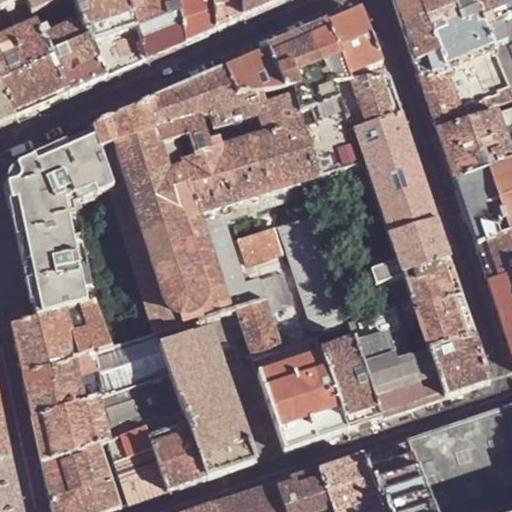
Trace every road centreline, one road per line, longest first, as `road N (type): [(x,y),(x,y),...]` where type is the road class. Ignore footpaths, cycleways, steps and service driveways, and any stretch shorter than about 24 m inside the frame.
road 1 (residential): [(508,392),(374,0)]
road 2 (residential): [(0,149),(339,0)]
road 3 (residential): [(508,392),(159,511)]
road 4 (residential): [(37,511),(0,342)]
